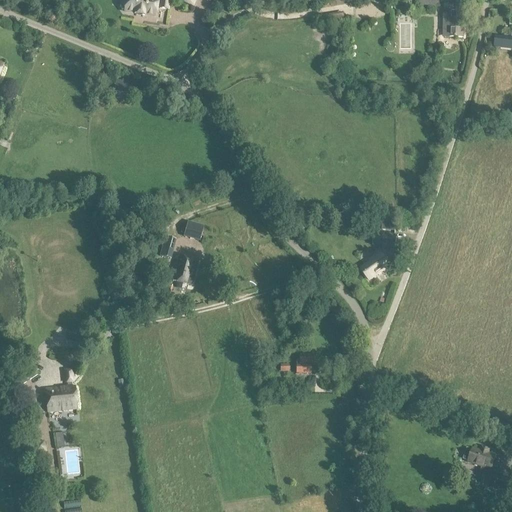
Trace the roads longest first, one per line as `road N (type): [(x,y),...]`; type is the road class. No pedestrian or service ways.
road 1 (unclassified): [(369,357),(432,200),(483,29),(483,0)]
road 2 (unclassified): [(369,357),(351,301),(279,232),(195,94)]
road 3 (unclassified): [(169,79),(0,11)]
road 4 (unclassified): [(360,511),(369,357)]
road 5 (track): [(511,427),(369,379)]
